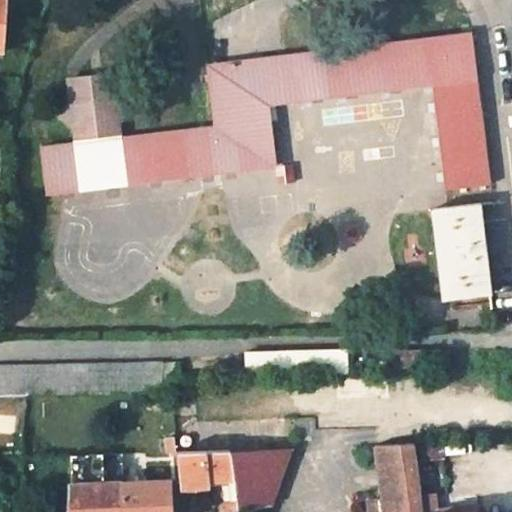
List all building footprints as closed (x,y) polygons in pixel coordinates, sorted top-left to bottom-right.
[(0,0),(0,50),(9,51),(10,0),(0,0)] [(489,185),(476,77),(471,41),(471,34),(204,66),(211,128),(118,139),(116,123),(128,108),(113,97),(113,92),(69,98),(69,103),(58,117),(72,129),(74,144),(39,149),(44,196),(273,168),(267,107),(431,86),(443,191),(489,185)] [(66,80),(69,98),(113,92),(110,75),(66,80)] [(14,103),(15,92),(4,92),(3,102),(14,103)] [(297,162),(278,163),(279,181),(298,180),(297,162)] [(490,296),(484,250),(478,205),(432,211),(444,302),(490,296)] [(389,352),(389,366),(449,365),(449,355),(448,351),(389,352)] [(246,375),(345,373),(345,353),(246,355),(246,375)] [(160,376),(160,363),(0,365),(0,394),(160,392),(160,376)] [(160,363),(160,376),(168,377),(177,376),(177,363),(160,363)] [(170,452),(176,451),(176,449),(174,436),(168,437),(170,452)] [(420,511),(414,443),(374,444),(383,511),(420,511)] [(291,446),(229,448),(237,499),(237,506),(238,510),(271,506),(291,446)] [(237,499),(229,448),(176,449),(176,451),(180,486),(226,485),(228,499),(237,499)] [(59,485),(91,484),(91,455),(59,456),(59,485)] [(167,511),(167,482),(115,483),(119,511),(167,511)] [(119,511),(115,483),(91,484),(59,485),(59,511),(119,511)]
